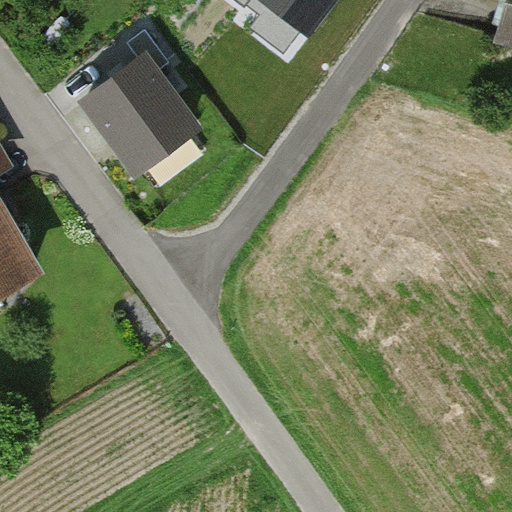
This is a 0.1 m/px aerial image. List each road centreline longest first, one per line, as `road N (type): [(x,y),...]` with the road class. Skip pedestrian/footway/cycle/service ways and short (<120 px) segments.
road 1 (residential): [(183,307),(361,70),(403,0)]
road 2 (unclassified): [(0,75),(183,307)]
road 3 (unclassified): [(183,307),(330,511)]
